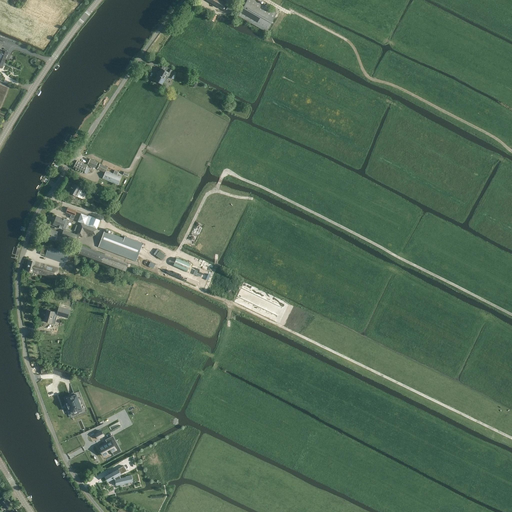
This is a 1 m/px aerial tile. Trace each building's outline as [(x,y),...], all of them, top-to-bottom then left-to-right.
[(206,0),(223,9),(228,0),(206,0)] [(247,0),(239,16),(267,31),(278,12),(255,0),(247,0)] [(163,66),(162,69),(156,80),(163,84),(167,75),(173,79),(176,73),(163,66)] [(95,168),(98,162),(90,159),(87,164),(95,168)] [(87,165),(77,161),(73,168),(84,173),(87,165)] [(105,172),(106,170),(108,167),(100,163),(97,169),(105,172)] [(121,177),(117,175),(118,172),(115,170),(113,173),(106,170),(105,172),(102,178),(118,185),(121,177)] [(85,189),(73,183),(69,191),(80,198),(83,193),(83,192),(85,189)] [(92,186),(90,188),(88,187),(86,190),(89,191),(95,194),(98,189),(92,186)] [(67,207),(66,212),(71,214),(70,217),(73,218),(75,215),(74,215),(76,210),(67,207)] [(81,213),(78,222),(81,223),(97,229),(100,221),(81,213)] [(62,228),(66,229),(69,219),(66,218),(66,219),(56,215),(53,224),(59,226),(59,228),(61,228),(62,228)] [(82,237),(84,231),(95,235),(98,230),(81,223),(76,235),(77,235),(82,237)] [(58,231),(48,228),(45,237),(54,240),(58,231)] [(60,236),(71,241),(74,242),(77,235),(74,234),(62,229),(60,236)] [(142,245),(105,231),(104,231),(99,247),(136,261),(142,245)] [(79,254),(127,271),(130,263),(83,245),(79,254)] [(49,247),(46,256),(65,263),(69,253),(49,247)] [(176,258),(173,265),(187,271),(190,264),(176,258)] [(35,262),(35,261),(30,260),(27,270),(32,272),(56,278),(59,268),(35,262)] [(69,311),(58,308),(56,315),(67,318),(69,311)] [(52,323),(55,312),(47,310),(44,321),(52,323)] [(66,405),(65,405),(66,410),(68,410),(70,417),(78,414),(77,413),(81,412),(75,395),(64,399),(66,405)] [(109,427),(90,437),(103,461),(114,455),(120,452),(122,451),(113,435),(109,427)] [(104,477),(106,483),(120,475),(117,470),(104,477)] [(114,480),(115,486),(132,482),(131,476),(114,480)] [(11,506),(6,499),(1,503),(6,509),(11,506)]
